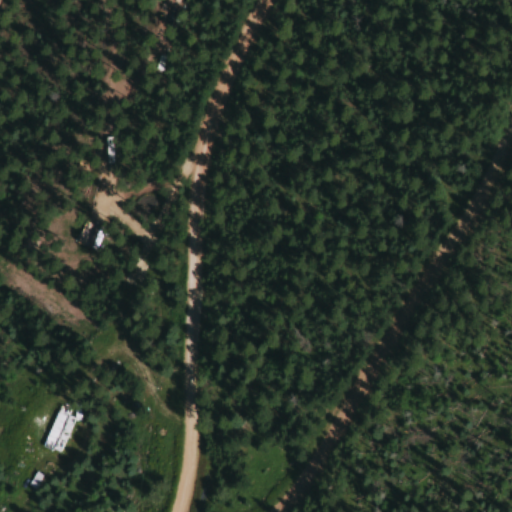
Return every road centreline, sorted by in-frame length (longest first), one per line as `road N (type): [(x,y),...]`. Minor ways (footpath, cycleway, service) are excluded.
road 1 (residential): [(173,511),(186,464),(194,198),(207,128),(266,0)]
road 2 (residential): [(278,511),(315,466),(511,131)]
